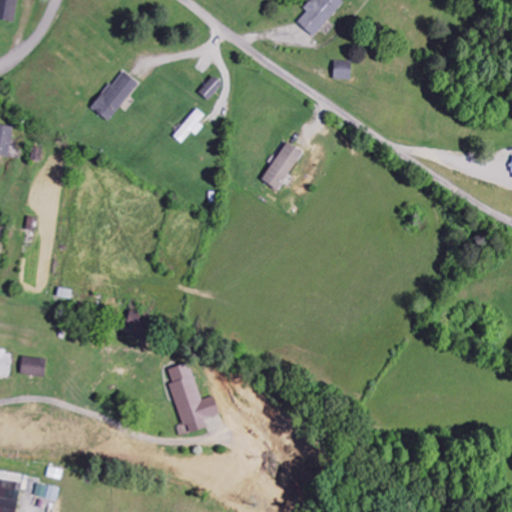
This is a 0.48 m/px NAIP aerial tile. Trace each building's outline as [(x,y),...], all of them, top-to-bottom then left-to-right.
[(19,0),(0,0),(0,20),(14,24),(19,0)] [(315,38),(346,4),(341,0),(317,0),(317,1),(314,0),(312,0),(304,9),(308,13),(299,23),(315,38)] [(353,62),(335,62),(335,80),(352,81),(353,62)] [(140,85),(124,72),(93,108),(109,122),(140,85)] [(210,102),(224,86),(214,77),(200,93),(210,102)] [(200,124),(206,117),(198,110),(174,137),(184,146),(202,126),(200,124)] [(0,156),(10,157),(13,127),(0,125),(0,156)] [(265,182),(281,191),(303,151),(286,142),(265,182)] [(13,352),(0,351),(0,373),(12,374),(13,352)] [(21,375),(45,378),(48,361),(24,357),(21,375)] [(0,511),(16,511),(21,479),(0,475),(0,511)] [(58,502),(61,490),(39,484),(36,496),(58,502)]
